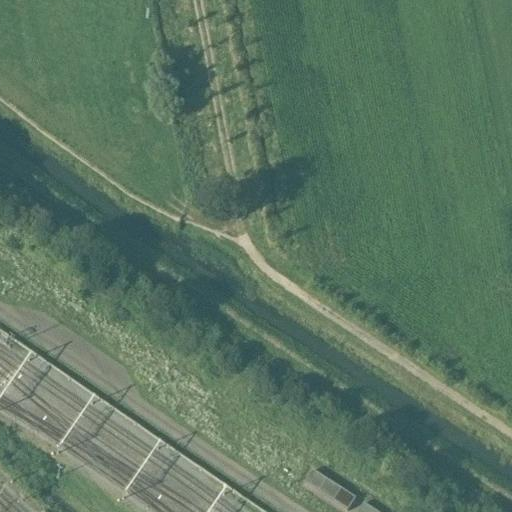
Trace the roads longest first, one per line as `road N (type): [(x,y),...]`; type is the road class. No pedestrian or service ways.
road 1 (track): [(243,241),(267,272),(511,434)]
road 2 (track): [(196,0),(243,241)]
